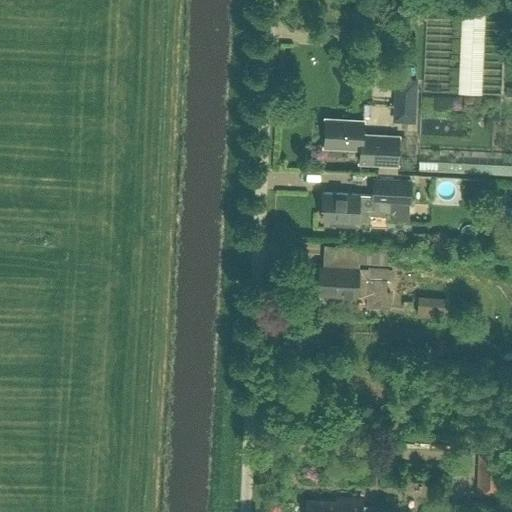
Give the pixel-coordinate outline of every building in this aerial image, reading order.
[(483,12),(483,6),(467,5),(467,11),(461,11),(457,93),(481,94),(484,12),(483,12)] [(398,105),(413,106),(414,94),(399,93),(398,105)] [(396,164),(397,135),(361,133),(362,119),(325,117),(323,146),(359,147),(359,162),(396,164)] [(325,148),(325,157),(345,159),(345,150),(325,148)] [(322,192),(320,220),(342,221),(342,225),(354,226),(354,222),(369,222),(369,215),(389,216),(388,219),(408,220),(409,203),(410,203),(411,180),(399,179),(372,178),(371,195),(322,192)] [(482,204),(482,183),(464,182),(463,203),(482,204)] [(390,269),(318,266),(317,294),(366,296),(366,306),(388,307),(390,269)] [(445,318),(446,298),(417,296),(415,316),(445,318)] [(501,496),(501,482),(476,481),(476,495),(501,496)] [(359,511),(360,499),(336,498),(335,502),(307,501),(306,511),(359,511)] [(457,511),(457,503),(443,503),(443,511),(457,511)]
